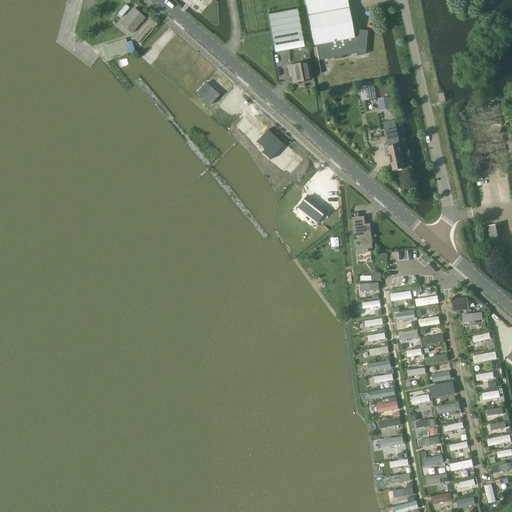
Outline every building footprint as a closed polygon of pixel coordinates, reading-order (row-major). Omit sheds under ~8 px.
[(266,32),(260,0),(234,0),(241,36),(266,32)] [(365,55),(367,31),(352,30),(346,0),(305,0),(314,45),(315,45),(318,61),(356,54),(356,56),(365,55)] [(124,21),(120,25),(131,34),(134,30),(144,19),(133,9),(124,21)] [(274,53),(304,48),(297,10),(267,15),(274,53)] [(153,30),(157,25),(150,18),(132,38),(138,44),(151,30),(153,30)] [(310,80),(308,70),(307,63),(288,66),(290,77),(293,77),(294,83),(310,80)] [(381,111),(391,109),(389,98),(379,100),(381,111)] [(404,168),(401,152),(402,152),(395,121),(383,123),(393,170),(404,168)] [(327,211),(307,197),(300,207),(305,211),(306,210),(320,220),(327,211)] [(353,219),(355,239),(356,249),(357,251),(357,252),(358,253),(361,254),(365,253),(367,252),(368,250),(368,247),(371,247),(370,230),(365,231),(363,218),(353,219)] [(505,246),(501,224),(488,226),(490,238),(493,237),(494,248),(505,246)] [(391,294),(392,301),(412,298),(410,291),(391,294)] [(437,296),(416,299),(417,307),(438,303),(437,296)] [(469,310),(468,297),(452,298),(453,311),(469,310)] [(361,304),(362,309),(381,306),(380,301),(361,304)] [(414,311),(397,314),(398,320),(415,317),(414,311)] [(462,315),(463,322),(482,320),(481,313),(462,315)] [(439,316),(419,319),(420,327),(440,323),(439,316)] [(365,322),(366,328),(383,325),(382,319),(365,322)] [(418,330),(399,333),(400,340),(419,337),(418,330)] [(367,336),(368,342),(385,339),(385,333),(367,336)] [(472,337),(474,343),(491,339),(490,333),(472,337)] [(443,335),(423,338),(424,345),(444,342),(443,335)] [(370,350),(371,356),(388,354),(387,347),(370,350)] [(422,349),(407,351),(408,357),(423,355),(422,349)] [(473,355),(475,363),(496,359),(495,352),(473,355)] [(446,354),(427,358),(429,366),(448,361),(446,354)] [(371,364),(372,370),(390,367),(390,361),(371,364)] [(425,368),(408,371),(408,376),(426,373),(425,368)] [(449,371),(432,375),(433,383),(451,379),(449,371)] [(476,375),(477,381),(495,378),(494,372),(476,375)] [(374,377),(375,383),(394,380),(393,374),(374,377)] [(431,386),(433,398),(456,395),(454,382),(431,386)] [(378,391),(379,397),(396,395),(395,388),(378,391)] [(482,393),(482,400),(500,398),(499,391),(482,393)] [(429,395),(412,397),(413,404),(430,401),(429,395)] [(377,405),(379,413),(399,409),(398,402),(377,405)] [(459,402),(437,407),(439,415),(461,411),(459,402)] [(502,408),(487,409),(488,416),(503,414),(502,408)] [(379,421),(380,429),(400,425),(399,418),(379,421)] [(415,422),(417,428),(437,424),(436,418),(415,422)] [(444,426),(445,432),(465,428),(464,422),(444,426)] [(490,424),(491,430),(506,428),(504,422),(490,424)] [(487,439),(488,446),(511,442),(509,435),(487,439)] [(419,440),(420,447),(440,443),(439,437),(419,440)] [(380,441),(381,447),(404,444),(403,438),(380,441)] [(449,445),(450,451),(468,448),(467,441),(449,445)] [(497,453),(498,458),(511,455),(511,452),(511,450),(497,453)] [(423,458),(425,467),(445,463),(443,454),(423,458)] [(390,463),(391,468),(409,465),(408,460),(390,463)] [(450,465),(452,471),(472,467),(471,461),(450,465)] [(492,467),(494,473),(511,468),(511,467),(511,462),(492,467)] [(390,477),(391,484),(410,481),(409,474),(390,477)] [(426,477),(428,485),(447,481),(446,474),(426,477)] [(455,484),(456,490),(471,487),(470,481),(455,484)] [(489,503),(496,501),(492,484),(485,486),(489,503)] [(393,491),(394,498),(413,495),(412,488),(393,491)] [(432,496),(433,504),(451,501),(450,493),(432,496)] [(459,507),(475,504),(474,497),(457,500),(459,507)] [(396,508),(397,511),(406,511),(418,509),(416,502),(396,508)]
